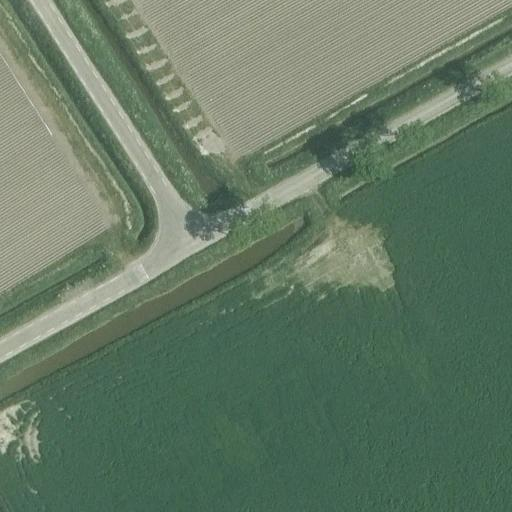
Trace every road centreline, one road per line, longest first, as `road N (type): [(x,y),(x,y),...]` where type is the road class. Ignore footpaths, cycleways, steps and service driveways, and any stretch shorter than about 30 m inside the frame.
road 1 (unclassified): [(191,244),(511,62)]
road 2 (unclassified): [(191,244),(38,0)]
road 3 (unclassified): [(0,351),(191,244)]
